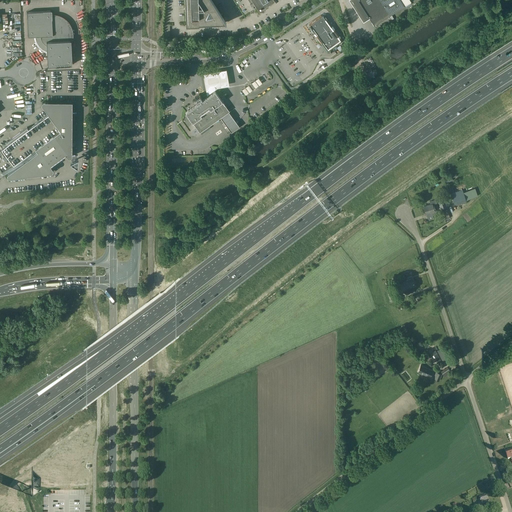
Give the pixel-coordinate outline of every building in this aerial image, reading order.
[(225,21),(223,18),(211,0),(184,0),(186,24),(199,24),(199,23),(225,21)] [(349,0),(363,21),(369,17),(374,25),(389,15),(405,6),(404,5),(410,1),(409,0),(349,0)] [(39,45),(67,23),(65,21),(63,20),(61,18),(59,18),(56,17),(54,17),(52,17),(52,11),(27,12),(28,36),(35,36),(35,37),(36,38),(36,40),(37,42),(38,43),(39,45)] [(323,15),(310,24),(313,29),(316,33),(315,34),(319,40),(320,39),(328,50),(341,40),(333,30),(334,30),(332,26),(331,27),(326,19),(323,15)] [(67,23),(39,45),(40,46),(41,48),(42,49),(44,50),(46,51),(47,51),(48,65),(72,64),(71,39),(70,40),(70,38),(71,36),(71,34),(71,31),(70,29),(69,27),(68,25),(67,23)] [(226,71),(203,75),(205,88),(207,96),(215,91),(218,89),(229,87),(228,79),(226,71)] [(188,114),(187,115),(198,129),(200,132),(230,111),(227,108),(215,91),(207,96),(204,99),(200,94),(199,94),(195,97),(195,98),(197,101),(198,101),(200,100),(201,101),(188,110),(189,110),(188,114)] [(14,165),(15,164),(53,136),(66,154),(68,156),(68,157),(69,157),(70,157),(71,156),(72,156),(72,155),(72,144),(73,144),(73,142),(74,142),(72,142),(72,101),(44,101),(43,101),(42,102),(42,103),(42,104),(42,105),(49,114),(28,129),(27,127),(7,142),(8,143),(2,148),(14,165)] [(51,165),(66,154),(53,136),(15,164),(17,166),(8,173),(8,174),(7,175),(8,176),(8,177),(9,177),(10,177),(36,174),(36,176),(39,175),(39,174),(51,172),(52,172),(53,171),(53,170),(53,169),(53,168),(51,165)] [(463,190),(451,194),(454,203),(466,200),(463,190)] [(450,205),(448,198),(438,201),(441,208),(450,205)] [(425,210),(435,207),(434,205),(437,205),(435,200),(430,202),(431,204),(424,206),(425,210)] [(435,207),(425,210),(426,213),(427,213),(429,216),(428,216),(429,219),(433,218),(432,215),(437,213),(435,207)] [(447,209),(442,211),(445,220),(450,218),(447,209)] [(412,278),(400,282),(403,290),(415,286),(412,278)] [(445,347),(437,351),(443,361),(450,357),(445,347)] [(444,376),(451,372),(456,366),(454,363),(441,371),(444,376)] [(417,371),(422,373),(430,376),(433,370),(425,366),(420,364),(417,371)] [(442,374),(437,372),(434,378),(439,380),(442,374)] [(481,502),(478,503),(479,505),(474,506),(475,509),(480,507),(481,511),(491,508),(488,499),(488,500),(486,495),(479,497),(481,502)]
